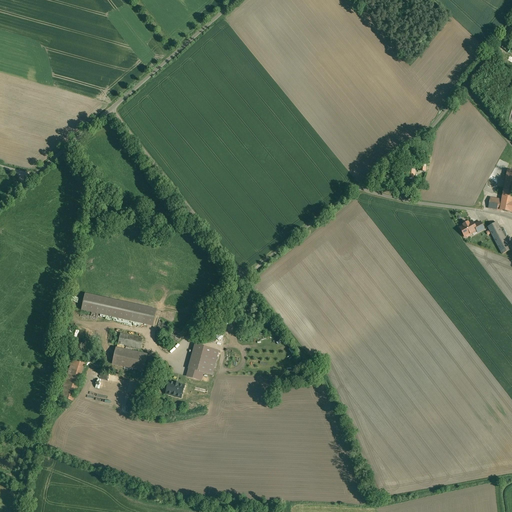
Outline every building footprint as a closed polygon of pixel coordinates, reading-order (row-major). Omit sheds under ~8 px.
[(415,179),(415,170),(404,170),(403,179),(415,179)] [(511,171),(508,170),(502,200),(511,201),(511,171)] [(511,201),(502,200),(490,198),(489,208),(510,212),(511,202),(511,201)] [(472,221),(460,228),(465,237),(466,237),(467,237),(470,236),(471,234),(477,231),(476,229),(474,225),(472,221)] [(480,222),(474,225),(476,229),(477,231),(478,233),(484,229),(480,222)] [(511,249),(497,222),(488,227),(502,254),(511,249)] [(83,310),(153,325),(157,310),(87,294),(83,310)] [(119,343),(141,348),(144,338),(121,333),(121,334),(115,333),(113,341),(119,343)] [(187,376),(202,380),(204,372),(213,375),(220,350),(196,344),(187,376)] [(144,371),(148,354),(117,347),(113,364),(144,371)] [(62,397),(73,401),(86,363),(75,360),(62,397)] [(167,394),(182,398),(185,385),(170,381),(167,394)] [(112,396),(92,392),(90,399),(109,403),(107,408),(109,408),(112,396)]
